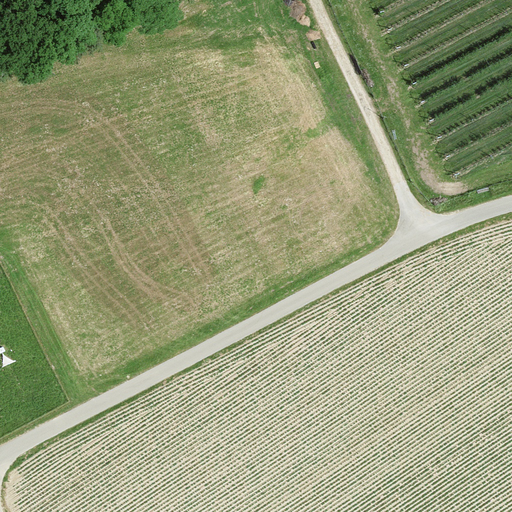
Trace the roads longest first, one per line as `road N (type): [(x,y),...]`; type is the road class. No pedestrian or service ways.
road 1 (unclassified): [(511,203),(420,235),(0,457)]
road 2 (track): [(420,235),(316,0)]
